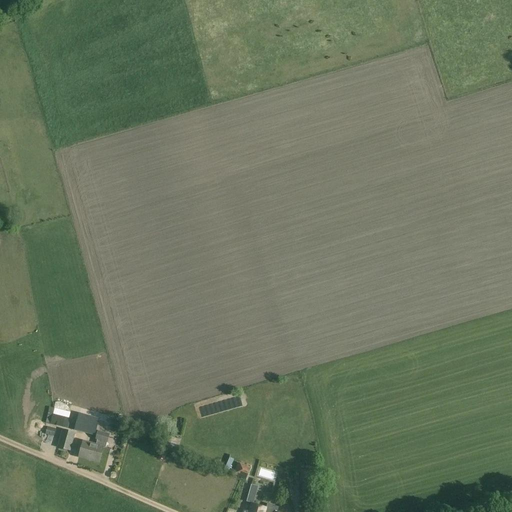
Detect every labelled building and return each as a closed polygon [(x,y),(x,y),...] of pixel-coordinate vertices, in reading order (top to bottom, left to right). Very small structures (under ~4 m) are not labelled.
[(80,413),(75,430),(80,432),(94,436),(99,419),(80,413)] [(48,416),(46,423),(63,428),(66,418),(53,414),(52,417),(48,416)] [(47,427),(46,435),(55,437),(56,429),(47,427)] [(76,433),(62,429),(58,448),(71,452),(76,433)] [(108,443),(110,434),(98,431),(96,440),(108,443)] [(104,447),(84,442),(79,457),(100,463),(104,447)] [(252,468),(238,462),(233,475),(247,480),(252,468)] [(315,500),(316,470),(301,470),(300,483),(302,483),(301,499),(315,500)] [(257,486),(251,484),(246,501),(252,503),(257,486)]
